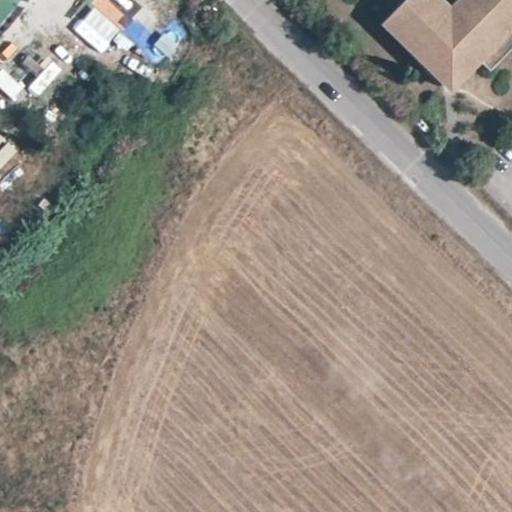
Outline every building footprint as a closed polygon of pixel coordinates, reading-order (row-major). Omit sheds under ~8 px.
[(49,0),(36,0),(20,15),(40,37),(64,15),(49,0)] [(133,38),(97,0),(68,0),(66,2),(115,54),(133,38)] [(484,52),(433,0),(401,0),(382,19),(442,80),(456,81),(479,58),(484,52)] [(433,0),(484,52),(511,24),(511,20),(491,0),(433,0)] [(511,0),(491,0),(511,20),(511,0)] [(196,60),(208,27),(195,22),(182,55),(196,60)] [(511,45),(511,24),(484,52),(494,63),(511,45)] [(34,52),(0,83),(0,92),(18,112),(57,77),(34,52)] [(484,52),(479,58),(489,69),(494,63),(484,52)] [(146,75),(163,94),(185,73),(168,55),(146,75)]
